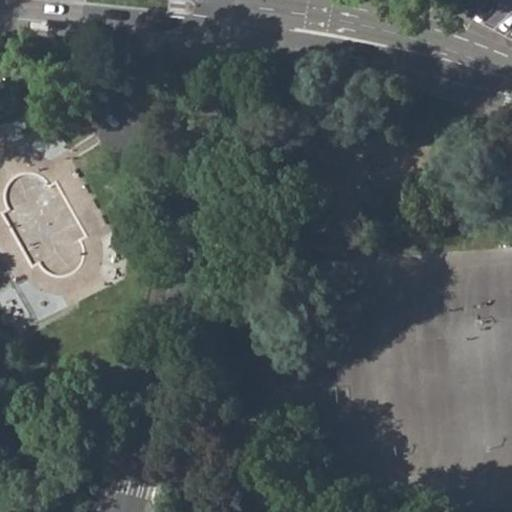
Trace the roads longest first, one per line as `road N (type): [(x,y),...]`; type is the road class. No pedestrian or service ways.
road 1 (residential): [(258,8),(127,511)]
road 2 (secondary): [(511,70),(361,22),(258,8)]
road 3 (secondary): [(258,8),(136,0)]
